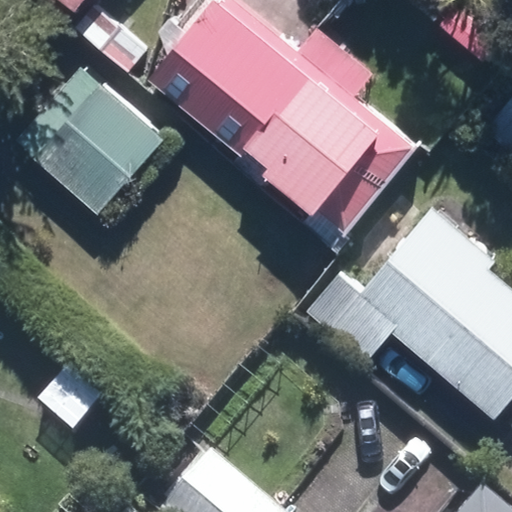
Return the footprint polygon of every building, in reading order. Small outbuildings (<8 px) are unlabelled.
[(84,0),(100,13),(111,0),(84,0)] [(246,0),(165,99),(353,250),(433,151),(370,99),(389,76),(333,31),(314,54),(246,0)] [(502,41),(455,0),(414,0),(484,62),(502,41)] [(97,37),(141,75),(160,53),(117,15),(97,37)] [(31,142),(112,216),(181,142),(99,68),(31,142)] [(511,116),(498,133),(511,143),(511,116)] [(406,335),(511,420),(511,419),(511,280),(504,274),(511,263),(511,262),(446,209),(376,295),(348,273),(316,312),(382,365),(406,335)] [(169,511),(288,511),(217,453),(169,511)] [(511,511),(511,504),(509,501),(499,511),(511,511)]
